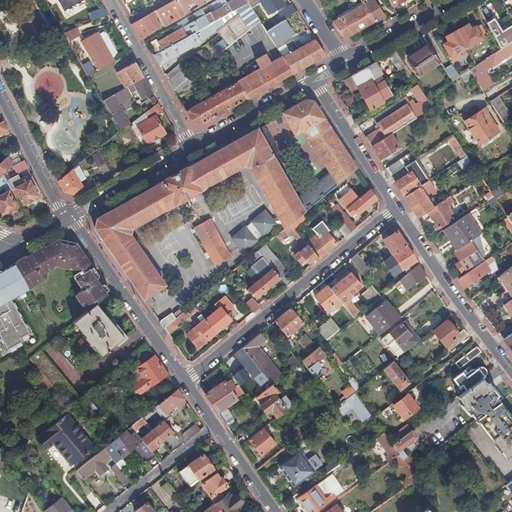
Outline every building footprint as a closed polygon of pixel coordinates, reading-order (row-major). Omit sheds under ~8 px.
[(56,0),(45,0),(65,33),(72,30),(56,0)] [(176,0),(175,1),(156,11),(165,27),(173,23),(170,17),(172,15),(176,21),(191,13),(189,10),(184,13),(182,9),(196,1),(200,7),(212,0),(176,0)] [(162,51),(247,3),(245,0),(231,0),(232,0),(226,3),(224,0),(218,0),(210,5),(213,11),(205,16),(202,10),(194,15),(195,17),(197,16),(199,19),(191,23),(188,18),(176,25),(179,30),(158,43),(162,51)] [(279,0),(258,0),(267,15),(283,5),(279,0)] [(359,0),(363,4),(375,22),(384,17),(373,0),(359,0)] [(502,0),(496,0),(503,11),(507,9),(502,0)] [(484,1),(478,5),(484,17),(490,13),(484,1)] [(216,32),(226,49),(259,21),(247,3),(162,51),(156,55),(154,56),(159,66),(199,43),(216,32)] [(363,4),(333,22),(342,36),(348,38),(375,22),(363,4)] [(279,14),(283,20),(297,12),(294,8),(292,5),(279,14)] [(108,16),(104,8),(92,13),(96,20),(108,16)] [(140,40),(144,38),(161,28),(153,13),(135,23),(135,22),(131,25),(140,40)] [(277,49),(294,73),(325,56),(315,40),(290,53),(285,45),(281,47),(278,43),(293,34),(283,20),(274,26),(266,32),(277,49)] [(262,26),(266,32),(274,26),(270,21),(262,26)] [(492,31),(496,29),(491,21),(488,23),(492,31)] [(457,30),(467,48),(483,39),(476,26),(471,29),(468,24),(457,30)] [(72,30),(65,33),(69,41),(80,36),(76,28),(72,30)] [(511,42),(511,29),(501,37),(496,29),(492,31),(498,43),(502,49),(511,42)] [(459,52),(467,48),(457,30),(446,36),(448,41),(444,44),(453,60),(461,56),(459,52)] [(98,70),(112,61),(97,33),(82,41),(98,70)] [(150,44),(156,55),(162,51),(158,43),(157,40),(150,44)] [(475,76),(484,90),(495,84),(486,70),(511,53),(511,42),(502,49),(490,57),(477,65),(470,70),(475,76)] [(420,75),(440,61),(428,43),(420,49),(422,51),(418,54),(416,52),(408,57),(420,75)] [(490,57),(502,49),(498,43),(488,50),(490,52),(488,54),(490,57)] [(238,81),(248,99),(273,85),(294,73),(277,49),(275,50),(279,57),(270,62),(265,54),(256,60),(260,68),(238,81)] [(399,71),(406,67),(396,51),(388,55),(399,71)] [(203,66),(210,61),(206,55),(199,60),(203,66)] [(173,91),(177,97),(206,80),(203,76),(208,73),(205,69),(211,64),(210,61),(203,66),(189,78),(173,91)] [(143,77),(135,62),(117,73),(123,83),(125,88),(127,86),(130,85),(143,77)] [(374,85),(383,80),(380,75),(382,74),(376,62),(351,76),(358,87),(371,80),(374,85)] [(165,76),(173,91),(189,78),(180,64),(165,76)] [(453,81),(459,77),(452,65),(445,69),(453,81)] [(466,82),(475,76),(470,70),(461,75),(466,82)] [(351,76),(344,80),(351,92),(359,88),(370,109),(383,102),(382,100),(391,95),(383,80),(374,85),(371,80),(358,87),(351,76)] [(143,77),(130,85),(127,86),(130,92),(136,88),(142,100),(152,93),(150,89),(143,77)] [(238,81),(185,111),(191,121),(202,124),(248,99),(238,81)] [(415,98),(422,96),(419,85),(412,87),(415,98)] [(125,88),(113,95),(119,105),(133,96),(130,92),(127,86),(125,88)] [(103,101),(120,132),(130,125),(119,105),(113,95),(103,101)] [(491,101),(505,122),(511,117),(511,116),(499,96),(491,101)] [(391,134),(433,106),(428,98),(427,97),(412,107),(409,103),(406,106),(377,124),(380,128),(366,137),(369,142),(372,146),(391,134)] [(377,124),(406,106),(402,99),(373,118),(377,124)] [(96,228),(151,308),(156,304),(150,296),(165,285),(130,235),(131,229),(167,208),(168,209),(209,186),(208,185),(244,165),(250,167),(280,217),(283,223),(285,228),(291,223),(295,220),(300,215),(323,196),(357,169),(339,141),(314,103),(306,101),(301,104),(284,113),(284,114),(295,134),(303,130),(331,172),(309,190),(297,198),(279,166),(262,136),(258,129),(247,136),(188,169),(187,167),(181,170),(166,179),(163,181),(163,182),(98,219),(96,228)] [(156,116),(163,112),(158,103),(145,113),(149,119),(138,126),(147,144),(165,134),(156,116)] [(488,121),(491,120),(484,109),(481,111),(488,121)] [(499,132),(491,120),(488,121),(481,111),(465,121),(479,144),(499,132)] [(145,113),(130,124),(143,146),(147,144),(138,126),(149,119),(145,113)] [(0,134),(9,130),(4,121),(0,123),(0,134)] [(268,132),(262,136),(279,166),(285,162),(268,132)] [(400,146),(391,134),(372,146),(382,161),(386,158),(385,156),(400,146)] [(457,152),(462,148),(453,135),(448,139),(457,152)] [(462,160),(467,156),(462,148),(457,152),(462,160)] [(104,163),(99,152),(92,156),(98,167),(104,163)] [(409,153),(387,168),(391,175),(414,161),(409,153)] [(13,162),(6,157),(1,162),(0,162),(0,177),(4,173),(12,163),(13,162)] [(421,186),(431,180),(417,159),(414,161),(391,175),(398,185),(403,194),(419,184),(421,186)] [(28,167),(24,160),(14,165),(13,166),(16,173),(28,167)] [(79,165),(58,182),(63,192),(75,196),(84,190),(80,181),(78,178),(84,175),(79,165)] [(4,173),(0,177),(6,188),(10,186),(4,173)] [(13,191),(19,203),(23,201),(24,204),(32,200),(32,198),(38,196),(27,176),(21,179),(19,174),(11,178),(17,190),(13,191)] [(428,211),(436,205),(435,203),(432,205),(429,201),(425,196),(436,189),(430,180),(421,186),(405,197),(412,207),(418,217),(428,211)] [(505,184),(491,193),(494,197),(496,199),(506,193),(509,191),(505,184)] [(17,207),(20,205),(19,203),(13,191),(12,189),(0,195),(0,208),(2,214),(8,211),(9,212),(17,207)] [(377,199),(371,190),(360,199),(352,189),(340,199),(351,213),(353,211),(356,214),(356,215),(359,213),(377,199)] [(453,202),(450,196),(436,205),(428,211),(439,228),(455,217),(447,206),(453,202)] [(337,204),(332,208),(337,213),(342,210),(337,204)] [(278,224),(273,219),(266,210),(232,238),(244,253),(278,224)] [(342,220),(352,232),(358,228),(348,215),(347,216),(342,210),(337,213),(342,220)] [(481,235),(467,214),(444,229),(450,237),(452,236),(460,248),(471,242),(481,235)] [(295,220),(291,223),(296,229),(297,231),(307,223),(300,215),(295,220)] [(511,223),(508,217),(503,220),(511,232),(511,223)] [(217,265),(232,256),(210,218),(194,228),(211,257),(212,257),(217,265)] [(336,225),(346,236),(347,237),(352,232),(342,220),(336,225)] [(310,247),(320,259),(337,244),(327,232),(329,230),(322,221),(312,229),(314,231),(309,236),(311,238),(315,242),(310,247)] [(291,223),(285,228),(278,234),(283,239),(292,232),(296,229),(291,223)] [(292,232),(302,246),(306,242),(297,231),(296,229),(292,232)] [(407,245),(398,231),(384,240),(393,254),(407,245)] [(484,240),(481,235),(471,242),(472,244),(475,242),(477,245),(484,240)] [(450,237),(458,250),(460,248),(452,236),(450,237)] [(306,242),(310,247),(315,242),(311,238),(306,242)] [(93,267),(76,243),(60,239),(15,264),(30,291),(30,292),(41,286),(40,282),(45,280),(42,274),(44,273),(45,274),(46,275),(57,269),(72,269),(76,273),(74,274),(74,278),(81,287),(84,287),(85,287),(86,288),(78,294),(84,302),(82,304),(87,312),(96,304),(107,295),(90,270),(93,267)] [(305,259),(310,266),(320,259),(310,247),(306,242),(302,246),(304,248),(295,255),(301,263),(305,259)] [(472,244),(471,242),(460,248),(458,250),(455,252),(461,261),(457,264),(461,271),(482,258),(472,244)] [(281,278),(287,286),(294,280),(266,244),(259,250),(281,278)] [(393,254),(386,260),(391,267),(398,262),(402,269),(417,260),(413,255),(407,245),(393,254)] [(259,250),(254,254),(269,272),(249,289),(256,298),(281,278),(259,250)] [(358,253),(351,259),(361,271),(367,266),(358,253)] [(458,278),(465,287),(486,273),(485,272),(490,269),(485,261),(458,278)] [(30,291),(15,264),(5,269),(0,272),(0,339),(3,345),(19,336),(17,332),(27,327),(12,300),(30,291)] [(407,290),(426,274),(420,265),(400,281),(402,283),(399,284),(402,287),(404,285),(407,290)] [(511,267),(499,277),(511,295),(511,267)] [(344,305),(354,318),(360,314),(348,298),(362,286),(351,272),(339,282),(337,279),(328,286),(344,305)] [(338,309),(344,305),(328,286),(315,296),(326,309),(332,305),(333,303),(337,308),(338,309)] [(362,295),(370,305),(382,296),(373,286),(362,295)] [(246,303),(255,312),(260,308),(252,298),(246,303)] [(194,304),(198,310),(203,306),(199,300),(194,304)] [(366,316),(381,334),(400,318),(385,301),(366,316)] [(124,338),(96,304),(87,312),(74,323),(101,356),(124,338)] [(176,318),(165,328),(169,334),(198,310),(194,304),(183,313),(178,318),(176,318)] [(206,320),(216,333),(232,320),(221,308),(206,320)] [(303,323),(291,308),(284,315),(295,329),(303,323)] [(172,312),(160,321),(165,328),(176,318),(172,312)] [(209,339),(216,333),(206,320),(201,314),(198,317),(202,322),(188,334),(199,347),(206,341),(205,339),(207,337),(209,339)] [(295,329),(284,315),(276,321),(288,335),(290,334),(291,336),(292,336),(294,339),(300,335),(295,329)] [(326,322),(335,333),(341,329),(332,318),(326,322)] [(449,351),(469,336),(464,330),(458,334),(447,320),(433,331),(449,351)] [(405,352),(418,341),(408,329),(411,327),(406,321),(382,340),(387,346),(389,345),(395,340),(405,352)] [(318,329),(327,340),(335,333),(326,322),(318,329)] [(509,346),(511,350),(511,325),(500,334),(509,346)] [(266,340),(260,334),(243,348),(262,371),(272,384),(282,377),(258,347),(266,340)] [(313,351),(317,348),(305,335),(302,337),(313,351)] [(313,351),(302,337),(298,340),(310,354),(313,351)] [(398,357),(400,356),(405,352),(395,340),(389,345),(398,357)] [(87,361),(70,341),(60,350),(76,370),(87,361)] [(460,369),(482,352),(478,346),(456,363),(460,369)] [(302,360),(313,376),(316,374),(320,375),(323,368),(319,366),(318,365),(320,363),(318,361),(325,355),(319,347),(317,348),(313,351),(310,354),(302,360)] [(262,371),(243,348),(235,354),(249,371),(247,372),(244,369),(233,377),(239,385),(252,375),(254,377),(262,371)] [(81,397),(42,350),(31,359),(61,394),(60,395),(70,407),(81,397)] [(135,352),(129,357),(133,362),(139,357),(135,352)] [(330,356),(338,368),(343,365),(340,361),(340,360),(335,353),(330,356)] [(163,369),(155,356),(137,368),(137,369),(129,374),(129,377),(133,383),(136,384),(134,386),(139,394),(167,375),(163,369)] [(393,362),(384,368),(400,389),(409,382),(393,362)] [(466,390),(482,378),(486,375),(486,371),(486,369),(484,368),(482,367),(480,367),(476,370),(474,369),(473,369),(465,375),(463,372),(454,379),(460,387),(463,385),(466,390)] [(471,413),(476,420),(477,419),(499,403),(500,402),(496,396),(498,394),(490,384),(488,385),(482,378),(466,390),(458,396),(464,404),(462,405),(469,414),(471,413)] [(232,390),(233,389),(232,387),(230,388),(225,381),(206,394),(212,403),(232,390)] [(245,395),(239,385),(233,389),(232,390),(238,399),(239,401),(245,397),(244,396),(245,395)] [(343,392),(347,398),(351,395),(355,391),(356,391),(351,385),(343,392)] [(184,399),(177,389),(154,408),(155,411),(164,421),(164,422),(171,416),(168,412),(184,399)] [(212,403),(226,423),(234,417),(231,412),(234,410),(230,405),(238,399),(232,390),(212,403)] [(278,417),(288,409),(275,394),(260,406),(266,414),(267,413),(271,418),(276,415),(278,417)] [(394,404),(392,403),(381,411),(385,416),(396,407),(404,418),(418,408),(408,394),(394,404)] [(362,421),(372,414),(358,395),(353,399),(351,395),(347,398),(337,407),(342,414),(352,407),(362,421)] [(511,419),(499,403),(477,419),(506,457),(511,453),(511,419)] [(374,417),(379,424),(387,418),(385,416),(381,411),(374,417)] [(94,448),(67,415),(38,438),(47,449),(54,443),(72,465),(94,448)] [(173,432),(164,422),(164,421),(153,430),(162,442),(173,432)] [(195,423),(178,436),(183,442),(200,429),(195,423)] [(293,441),(306,432),(299,424),(297,425),(298,426),(284,437),(290,444),(293,441)] [(131,426),(104,449),(111,457),(116,464),(136,448),(148,462),(155,456),(151,451),(135,431),(131,426)] [(162,442),(153,430),(150,433),(148,431),(146,433),(147,435),(146,436),(140,428),(135,431),(151,451),(162,442)] [(264,428),(250,440),(262,455),(276,444),(264,428)] [(410,468),(417,463),(414,459),(410,462),(407,458),(409,457),(403,449),(409,444),(408,443),(417,436),(412,430),(393,445),(401,454),(407,463),(410,468)] [(401,454),(393,445),(384,432),(380,435),(396,457),(401,454)] [(481,471),(497,492),(506,485),(508,484),(492,462),(489,464),(474,444),(463,452),(478,473),(481,471)] [(111,457),(104,449),(77,471),(84,479),(96,469),(100,475),(108,468),(104,463),(111,457)] [(314,471),(300,450),(279,465),(294,485),(314,471)] [(402,467),(407,463),(401,454),(396,457),(395,458),(402,467)] [(199,480),(214,470),(204,456),(179,472),(186,482),(196,475),(199,480)] [(130,480),(116,464),(111,468),(125,485),(130,480)] [(324,474),(331,470),(328,465),(321,470),(324,474)] [(215,503),(224,496),(221,491),(227,486),(222,478),(220,479),(217,474),(202,484),(215,503)] [(333,474),(325,480),(336,496),(344,490),(333,474)] [(418,479),(415,474),(402,483),(405,488),(418,479)] [(313,511),(336,496),(325,480),(299,498),(300,498),(309,511),(313,511)] [(178,495),(168,482),(162,488),(172,500),(178,495)] [(56,489),(52,492),(62,504),(65,501),(56,489)] [(233,497),(229,492),(224,496),(215,503),(204,511),(236,511),(237,511),(235,509),(241,504),(235,496),(233,497)] [(309,511),(300,498),(297,500),(304,511),(309,511)] [(153,511),(147,503),(139,509),(141,511),(153,511)]
